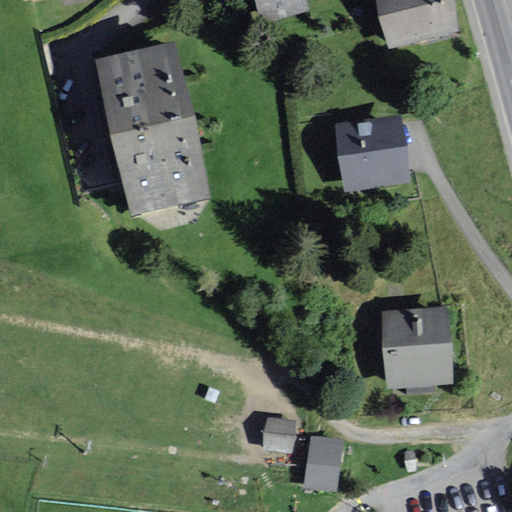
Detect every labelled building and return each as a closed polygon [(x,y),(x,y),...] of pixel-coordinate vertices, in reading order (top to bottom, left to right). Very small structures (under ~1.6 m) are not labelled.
[(309,13),(305,0),(255,0),(261,25),(309,13)] [(458,34),(450,0),(378,0),(390,50),(458,34)] [(175,48),(98,65),(116,143),(193,128),(175,48)] [(401,119),(339,126),(347,193),(410,185),(401,119)] [(210,202),(193,128),(116,143),(133,219),(210,202)] [(446,317),(385,320),(389,392),(450,388),(446,317)] [(296,422),(267,419),(263,451),(293,455),(296,422)] [(344,442),(311,438),(305,492),(337,495),(344,442)]
